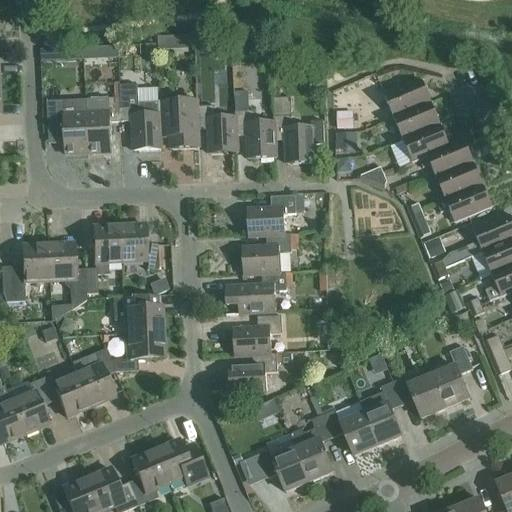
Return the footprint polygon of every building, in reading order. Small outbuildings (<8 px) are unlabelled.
[(145,82),(124,83),(125,96),(145,95),(145,82)] [(394,120),(431,105),(422,82),(385,98),(394,120)] [(71,93),(71,84),(43,86),(43,94),(71,93)] [(160,152),(160,140),(159,128),(159,116),(158,116),(158,104),(138,105),(138,99),(119,100),(121,124),(133,123),(134,153),(160,152)] [(275,143),(286,142),(287,167),(314,165),(313,147),(324,147),(323,123),(311,124),(311,129),(292,130),(291,99),(272,100),(273,124),(274,124),(275,143)] [(88,156),(112,154),(110,124),(121,124),(119,100),(86,101),(88,156)] [(88,156),(86,101),(47,103),(48,147),(65,146),(65,157),(88,156)] [(159,128),(160,140),(171,139),(172,152),(199,150),(198,133),(197,114),(196,114),(196,109),(197,109),(197,104),(176,105),(176,103),(158,104),(158,116),(159,116),(159,128)] [(403,142),(440,127),(431,105),(394,120),(403,142)] [(235,119),(215,120),(215,108),(197,109),(196,109),(196,114),(197,114),(198,133),(209,132),(211,157),(237,155),(236,138),(235,119)] [(236,138),(248,137),(249,162),(276,160),(275,143),(274,124),(273,124),(254,125),(253,113),(235,113),(235,119),(236,138)] [(358,132),(357,113),(337,114),(338,133),(358,132)] [(403,142),(413,165),(422,161),(428,159),(427,158),(450,149),(450,148),(440,127),(403,142)] [(338,137),(339,152),(349,151),(349,136),(338,137)] [(432,168),(437,180),(474,165),(464,142),(450,148),(450,149),(427,158),(428,159),(422,161),(426,171),(432,168)] [(474,165),(437,180),(446,203),(483,187),(474,165)] [(359,181),(366,184),(384,176),(381,169),(361,177),(359,181)] [(384,176),(366,184),(384,191),(387,184),(384,176)] [(483,187),(446,203),(436,207),(441,218),(450,214),(455,225),(492,210),(483,187)] [(285,237),(284,217),(296,217),(295,198),(271,199),(271,211),(247,213),(249,239),(266,238),(285,237)] [(408,210),(411,217),(422,213),(419,205),(408,210)] [(422,213),(411,217),(420,240),(431,236),(422,213)] [(471,260),(511,242),(511,220),(510,217),(473,232),(478,244),(467,249),(471,260)] [(144,228),(118,229),(120,265),(146,263),(146,272),(158,272),(156,247),(145,248),(144,228)] [(120,265),(118,229),(92,230),(94,271),(84,272),(85,297),(97,296),(96,278),(107,277),(107,265),(120,265)] [(244,278),(261,277),(261,276),(280,275),(279,255),(291,255),(290,237),(285,237),(266,238),(267,250),(242,251),(244,278)] [(480,282),(511,268),(511,242),(471,260),(480,282)] [(73,247),(47,248),(49,284),(74,283),(75,297),(70,297),(70,313),(86,303),(85,297),(84,272),(74,272),(73,247)] [(49,284),(47,248),(21,249),(22,269),(12,269),(14,294),(2,295),(5,305),(24,304),(24,285),(49,284)] [(435,275),(446,270),(442,263),(432,267),(435,275)] [(490,304),(511,295),(511,268),(480,282),(485,292),(490,304)] [(14,294),(12,269),(1,270),(2,295),(14,294)] [(435,275),(438,282),(449,277),(446,270),(435,275)] [(318,273),(318,294),(327,293),(327,273),(318,273)] [(261,276),(261,277),(262,288),(238,289),(239,316),(276,314),(275,294),(287,293),(286,275),(280,275),(261,276)] [(126,337),(162,335),(160,299),(115,301),(116,312),(113,312),(113,323),(125,322),(126,337)] [(470,312),(481,308),(478,300),(467,305),(470,312)] [(473,319),(484,315),(481,308),(470,312),(473,319)] [(235,359),(252,358),(271,357),(271,356),(277,356),(283,356),(281,318),(257,319),(258,331),(233,332),(235,359)] [(110,363),(114,375),(137,374),(136,362),(163,361),(162,335),(126,337),(128,362),(110,363)] [(484,344),(489,356),(504,350),(499,338),(484,344)] [(456,368),(432,378),(446,411),(470,402),(460,377),(473,372),(463,349),(450,354),(456,368)] [(511,372),(511,370),(504,350),(489,356),(498,378),(511,372)] [(76,377),(90,410),(114,400),(105,379),(114,375),(110,363),(105,352),(94,356),(99,367),(76,377)] [(229,371),(230,397),(267,395),(266,375),(278,374),(277,356),(271,356),(271,357),(252,358),(253,369),(229,371)] [(39,382),(49,405),(58,401),(66,420),(90,410),(76,377),(54,386),(50,378),(39,382)] [(405,380),(393,385),(402,408),(414,403),(422,421),(446,411),(432,378),(408,388),(405,380)] [(10,404),(24,437),(48,427),(40,409),(49,405),(39,382),(29,387),(32,395),(10,404)] [(402,408),(393,385),(381,390),(388,406),(364,416),(378,449),(402,439),(391,412),(402,408)] [(0,446),(24,437),(10,404),(0,408),(0,446)] [(323,417),(333,440),(344,435),(354,459),(378,449),(364,416),(341,426),(335,412),(323,417)] [(321,445),(333,440),(323,417),(311,422),(315,431),(304,435),(309,446),(296,452),(310,485),(334,475),(321,445)] [(154,453),(168,486),(183,480),(186,488),(209,479),(195,444),(181,449),(178,443),(154,453)] [(285,495),(310,485),(296,452),(272,461),(269,453),(241,464),(251,487),(278,476),(285,495)] [(168,486),(154,453),(130,463),(138,481),(128,485),(137,508),(157,500),(154,492),(168,486)] [(128,511),(137,508),(128,485),(117,490),(110,471),(86,481),(98,511),(105,511),(114,508),(115,511),(128,511)] [(511,511),(511,479),(496,486),(507,511),(505,511),(511,511)] [(98,511),(86,481),(51,496),(58,511),(98,511)] [(484,511),(480,501),(456,511),(484,511)]
